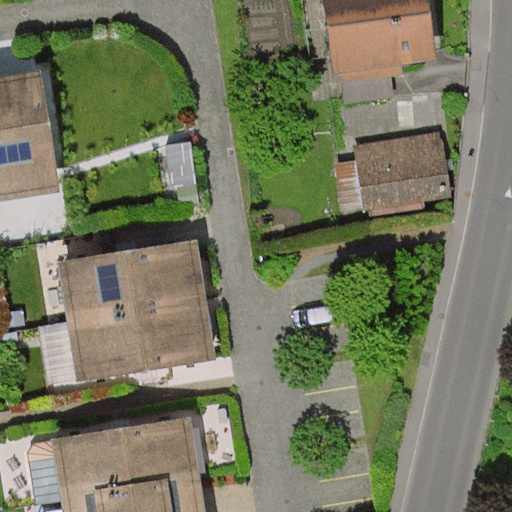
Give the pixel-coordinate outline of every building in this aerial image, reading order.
[(425,0),(330,0),(341,79),(388,73),(401,71),(399,59),(432,55),(425,0)] [(0,191),(61,181),(48,69),(0,75),(0,191)] [(442,133),(356,146),(366,211),(452,198),(442,133)] [(200,238),(61,261),(81,380),(219,357),(200,238)] [(209,511),(194,415),(54,437),(66,511),(209,511)]
